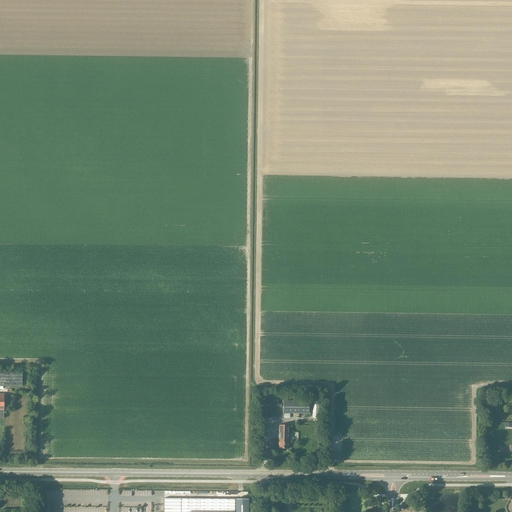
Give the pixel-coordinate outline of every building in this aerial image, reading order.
[(0,372),(0,385),(22,386),(22,373),(0,372)] [(277,397),(268,397),(267,417),(277,417),(277,397)] [(283,401),(283,413),(308,413),(308,401),(283,401)] [(279,425),(278,449),(288,449),(289,425),(279,425)] [(247,511),(248,499),(236,499),(235,499),(164,498),(163,511),(247,511)]
